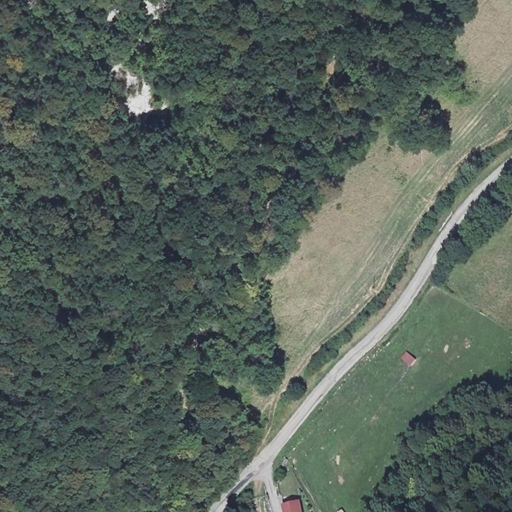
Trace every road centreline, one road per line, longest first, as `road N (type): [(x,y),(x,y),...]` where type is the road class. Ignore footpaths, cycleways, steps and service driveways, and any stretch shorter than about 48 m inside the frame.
road 1 (track): [(155,511),(164,440),(204,308),(303,134),(346,0)]
road 2 (tertiary): [(212,511),(396,313),(458,216),(511,163)]
